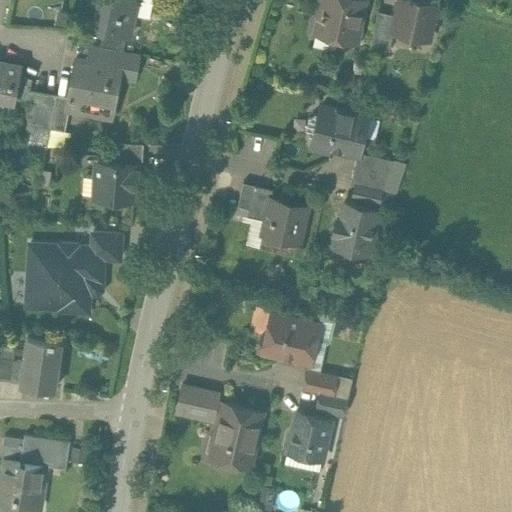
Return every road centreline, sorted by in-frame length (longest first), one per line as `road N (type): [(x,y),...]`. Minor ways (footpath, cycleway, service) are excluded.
road 1 (tertiary): [(138,411),(241,0)]
road 2 (residential): [(138,411),(0,404)]
